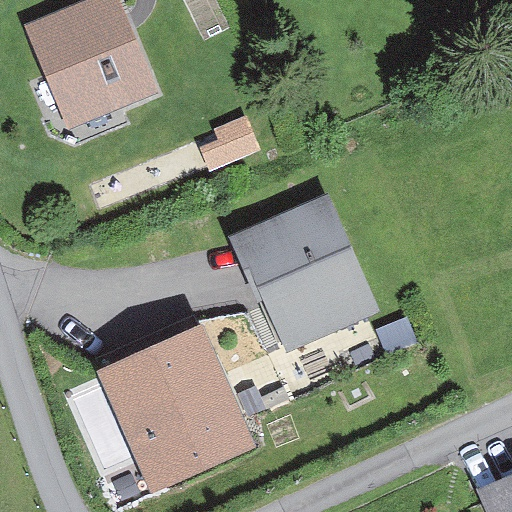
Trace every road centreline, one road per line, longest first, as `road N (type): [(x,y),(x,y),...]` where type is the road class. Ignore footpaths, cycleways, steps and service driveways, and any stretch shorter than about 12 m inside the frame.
road 1 (residential): [(287,511),(511,406)]
road 2 (residential): [(0,330),(66,511)]
